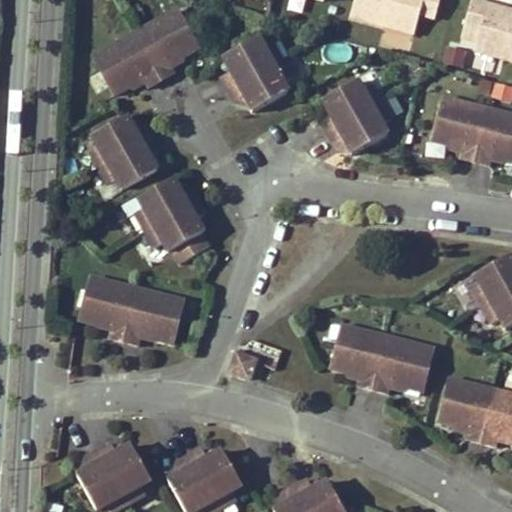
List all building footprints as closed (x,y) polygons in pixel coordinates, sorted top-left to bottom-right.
[(416,24),(419,15),(435,19),(440,0),(358,0),(355,15),(384,24),(386,16),(416,24)] [(510,50),(509,56),(511,56),(511,16),(506,15),(508,7),(503,6),(481,0),(473,0),(467,27),(481,31),(479,41),(510,50)] [(191,78),(186,69),(213,53),(189,14),(102,63),(126,102),(159,84),(165,92),(191,78)] [(291,85),(298,81),(280,48),(272,52),(266,41),(231,62),(239,75),(229,81),(245,109),(255,103),(263,116),(296,96),(291,85)] [(462,68),(466,50),(447,45),(443,64),(462,68)] [(379,90),(373,93),(367,83),(330,102),(337,117),(328,122),(343,150),(354,144),(360,155),(394,135),(389,126),(396,123),(379,90)] [(498,168),(502,158),(511,160),(511,114),(449,97),(436,140),(468,150),(466,159),(498,168)] [(129,190),(134,198),(171,177),(162,164),(173,157),(158,132),(148,137),(139,123),(102,145),(107,153),(98,157),(121,194),(129,190)] [(211,227),(214,224),(221,220),(206,195),(196,201),(187,186),(152,207),(156,214),(147,220),(170,257),(179,251),(184,260),(187,258),(195,270),(223,253),(216,242),(219,240),(211,227)] [(511,326),(511,254),(479,273),(485,283),(477,288),(483,299),(488,308),(496,321),(505,316),(511,327),(511,326)] [(103,280),(91,322),(121,331),(119,338),(156,347),(158,341),(187,349),(199,306),(103,280)] [(445,354),(354,331),(343,373),(375,381),(373,388),(404,396),(407,389),(434,396),(445,354)] [(261,359),(235,349),(233,354),(226,374),(252,384),(261,359)] [(511,397),(458,383),(447,426),(476,434),(473,441),(505,449),(508,442),(511,443),(511,397)] [(155,483),(163,478),(144,443),(131,450),(125,440),(99,455),(104,464),(90,472),(111,508),(121,502),(125,510),(141,502),(159,491),(155,483)] [(198,471),(196,472),(184,479),(201,511),(208,511),(214,509),(215,511),(229,511),(254,498),(250,490),(259,484),(238,448),(225,456),(220,446),(193,462),(198,471)] [(321,482),(297,495),(301,505),(289,511),(357,511),(341,482),(326,491),(321,482)]
